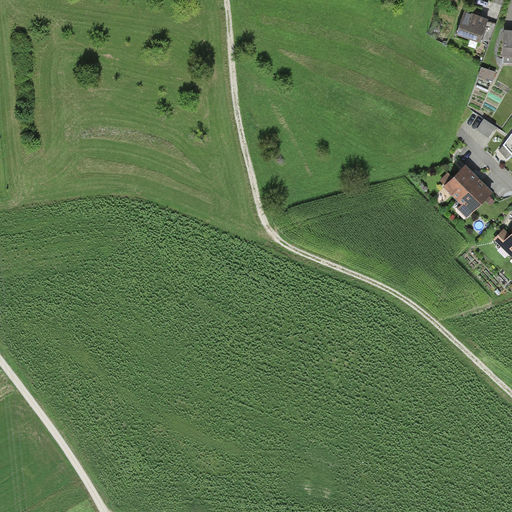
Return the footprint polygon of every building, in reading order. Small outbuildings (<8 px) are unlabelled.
[(476,16),(465,12),(456,36),(480,44),(488,20),(476,16)] [(511,31),(504,31),(502,57),(511,57),(511,31)] [(496,72),(481,67),(479,76),(493,81),(496,72)] [(496,128),(484,120),(477,130),(489,139),(496,128)] [(473,174),(465,166),(453,178),(445,186),(443,187),(458,202),(480,180),(473,174)] [(445,186),(453,178),(448,173),(440,181),(445,186)] [(483,183),(480,180),(458,202),(462,205),(458,209),(467,219),(493,193),(483,183)] [(500,246),(510,236),(504,229),(493,239),(500,246)] [(511,234),(510,236),(500,246),(511,257),(511,234)]
